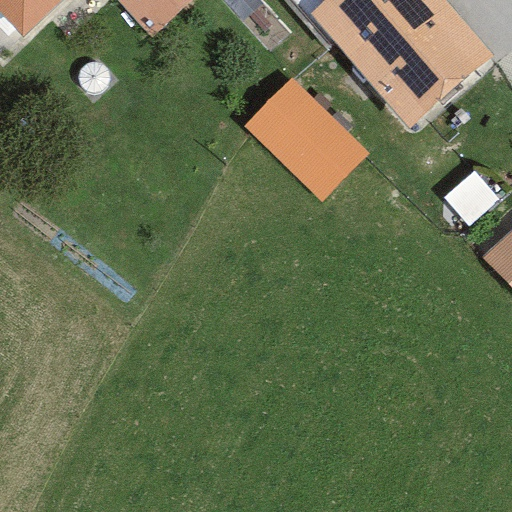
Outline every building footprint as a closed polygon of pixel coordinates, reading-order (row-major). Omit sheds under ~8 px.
[(47,0),(0,0),(23,23),(47,0)] [(180,0),(127,0),(151,27),(180,0)] [(495,54),(450,0),(306,0),(408,124),(495,54)] [(359,149),(292,84),(255,122),(322,187),(359,149)] [(511,201),(467,242),(511,292),(511,201)]
